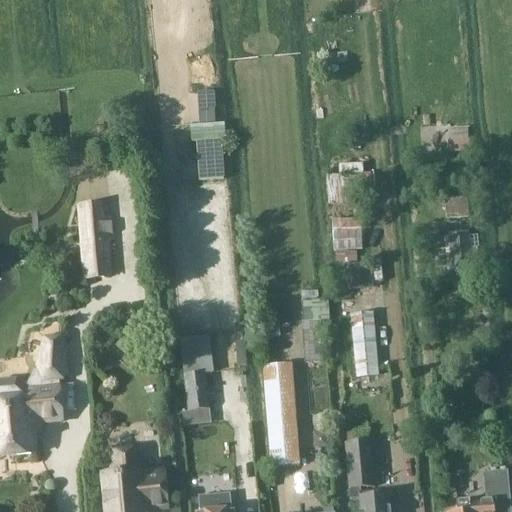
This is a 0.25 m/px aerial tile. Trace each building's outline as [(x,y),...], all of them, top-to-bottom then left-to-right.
[(225,141),(224,125),(220,125),(197,127),(190,127),(192,143),(196,143),(210,142),(212,169),(198,170),(199,181),(224,179),(221,141),(225,141)] [(447,142),(467,140),(467,128),(447,130),(447,142)] [(467,140),(447,142),(448,153),(469,152),(469,140),(467,140)] [(342,206),(362,204),(361,174),(327,176),(329,205),(330,205),(330,212),(342,212),(342,206)] [(446,220),(469,218),(467,198),(445,200),(446,220)] [(85,280),(111,277),(107,241),(112,241),(109,206),(79,209),(85,280)] [(469,236),(448,238),(452,278),(473,276),(469,236)] [(319,301),(318,291),(301,292),(304,323),(302,323),(305,364),(325,362),(322,321),(325,321),(324,301),(319,301)] [(357,378),(379,377),(374,313),(350,315),(357,378)] [(265,339),(280,338),(279,324),(264,325),(265,339)] [(188,412),(210,410),(206,374),(212,373),(208,337),(180,340),(188,412)] [(0,383),(0,458),(36,455),(34,433),(42,425),(62,423),(58,381),(63,380),(67,376),(64,338),(45,339),(37,369),(29,387),(17,382),(0,383)] [(271,469),(300,467),(291,365),(262,367),(271,469)] [(370,433),(347,435),(348,445),(370,443),(370,433)] [(314,449),(328,449),(328,435),(313,435),(314,449)] [(360,499),(359,490),(374,488),(370,443),(348,445),(344,445),(349,500),(359,499),(359,511),(387,511),(386,497),(360,499)] [(105,511),(151,511),(167,510),(164,472),(141,474),(139,454),(134,450),(114,452),(110,457),(112,476),(103,477),(105,511)] [(324,472),(331,461),(320,454),(313,465),(324,472)] [(493,511),(492,499),(509,497),(506,471),(483,474),(485,497),(457,500),(457,511),(493,511)]
